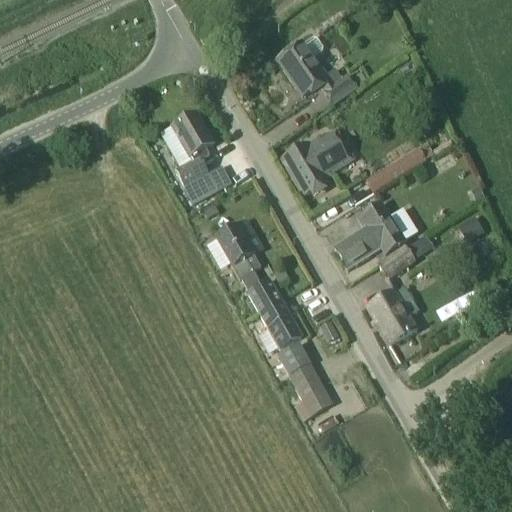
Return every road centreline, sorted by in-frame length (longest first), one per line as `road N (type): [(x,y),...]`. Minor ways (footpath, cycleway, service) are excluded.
road 1 (unclassified): [(195,61),(399,406)]
road 2 (unclassified): [(0,148),(164,65),(195,61)]
road 3 (unclassified): [(511,335),(399,406)]
road 4 (unclassified): [(399,406),(459,511)]
